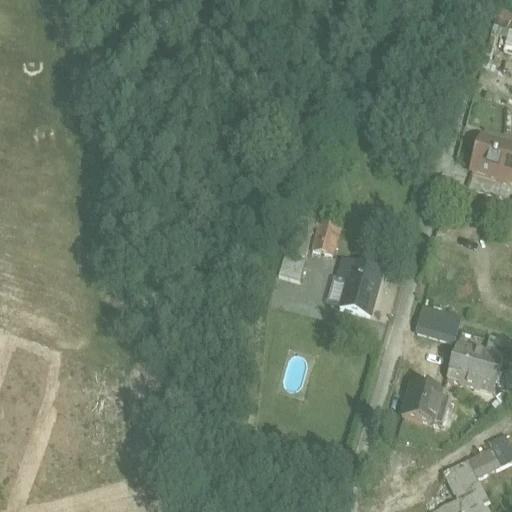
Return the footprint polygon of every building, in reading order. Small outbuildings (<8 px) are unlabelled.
[(511,174),(511,151),(481,143),(472,175),(509,186),(511,174)] [(327,221),(319,219),(312,258),(330,261),(335,234),(325,232),(327,221)] [(312,226),(294,222),(286,260),(304,264),(312,226)] [(305,267),(284,262),(277,283),(299,289),(305,267)] [(435,295),(455,302),(465,271),(445,264),(435,295)] [(380,274),(343,266),(336,294),(344,296),(340,313),(370,320),(380,274)] [(462,323),(424,312),(418,336),(455,347),(462,323)] [(511,346),(505,345),(501,360),(505,361),(511,363),(511,346)] [(501,360),(459,348),(449,383),(494,396),(505,361),(501,360)] [(445,398),(414,389),(409,406),(410,406),(406,421),(405,421),(404,422),(436,430),(445,398)] [(511,457),(504,441),(490,448),(502,471),(511,465),(511,457)] [(470,466),(478,483),(498,473),(490,457),(470,466)] [(470,466),(446,478),(445,478),(459,506),(446,511),(486,511),(473,485),(478,483),(470,466)]
